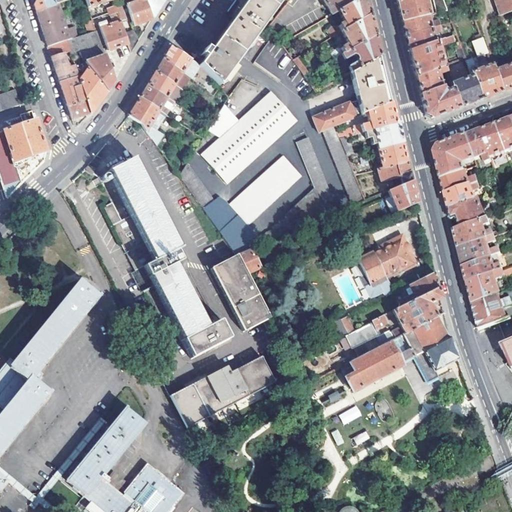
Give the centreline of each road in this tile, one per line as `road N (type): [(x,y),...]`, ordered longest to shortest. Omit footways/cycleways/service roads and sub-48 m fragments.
road 1 (tertiary): [(417,137),(466,334),(511,448)]
road 2 (secondary): [(80,152),(184,0)]
road 3 (residential): [(20,0),(62,129),(80,152)]
road 4 (tertiary): [(383,0),(417,137)]
